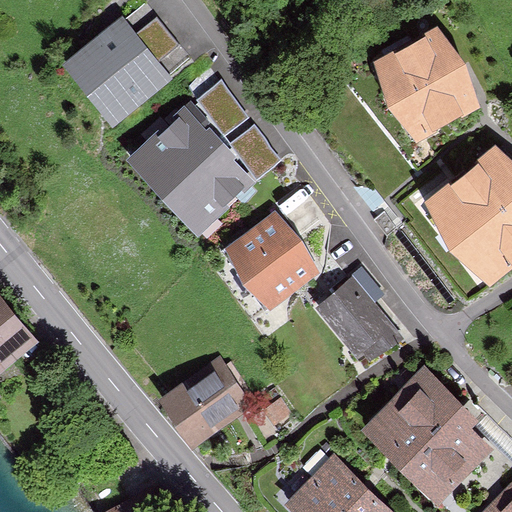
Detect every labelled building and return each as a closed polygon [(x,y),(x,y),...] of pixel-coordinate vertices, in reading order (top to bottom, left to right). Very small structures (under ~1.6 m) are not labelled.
[(133,33),(158,62),(181,43),(156,14),(133,33)] [(118,108),(157,75),(120,29),(80,62),(118,108)] [(383,61),(417,128),(468,102),(434,35),(383,61)] [(254,169),(282,150),(254,110),(252,111),(225,72),(200,90),(254,169)] [(261,179),(190,104),(137,155),(209,229),(261,179)] [(511,254),(511,169),(497,151),(435,199),(491,271),(511,254)] [(329,268),(286,211),(233,250),(276,307),(329,268)] [(357,279),(314,310),(352,362),(395,331),(357,279)] [(44,346),(0,291),(0,378),(1,380),(44,346)] [(511,328),(493,346),(511,366),(511,328)] [(251,397),(224,356),(166,394),(192,435),(251,397)] [(494,443),(423,365),(351,430),(423,508),(494,443)] [(280,398),(266,407),(275,421),(289,412),(280,398)] [(292,503),(301,511),(342,511),(365,490),(335,460),(292,503)] [(511,511),(511,482),(481,511),(511,511)] [(159,511),(162,511),(150,490),(108,511),(159,511)] [(386,511),(365,490),(342,511),(386,511)]
